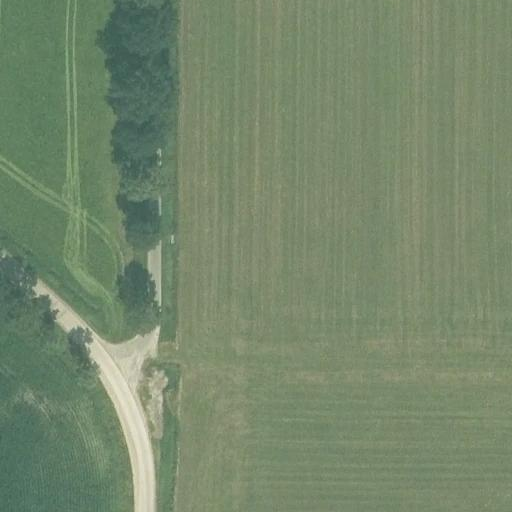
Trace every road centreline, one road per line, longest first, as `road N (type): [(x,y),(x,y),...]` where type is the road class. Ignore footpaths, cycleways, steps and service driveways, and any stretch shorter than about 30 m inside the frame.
road 1 (unclassified): [(111,376),(145,347),(152,324),(155,0)]
road 2 (unclassified): [(111,376),(0,264)]
road 3 (unclassified): [(143,511),(132,425),(111,376)]
